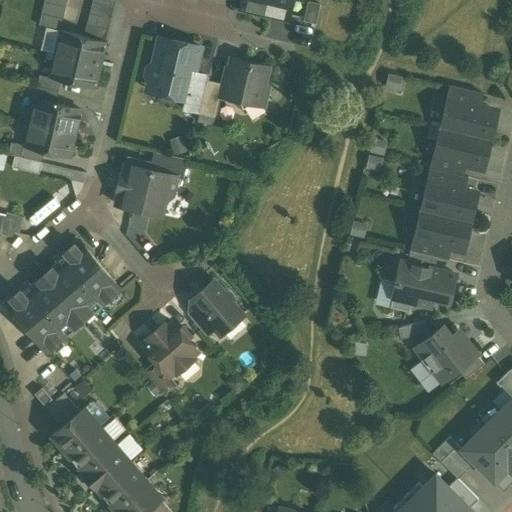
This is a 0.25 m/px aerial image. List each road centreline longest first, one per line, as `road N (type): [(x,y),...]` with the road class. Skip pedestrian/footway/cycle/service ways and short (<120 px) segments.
road 1 (residential): [(134,8),(88,210)]
road 2 (residential): [(134,8),(293,46)]
road 3 (residential): [(511,185),(487,284),(491,309),(511,336)]
